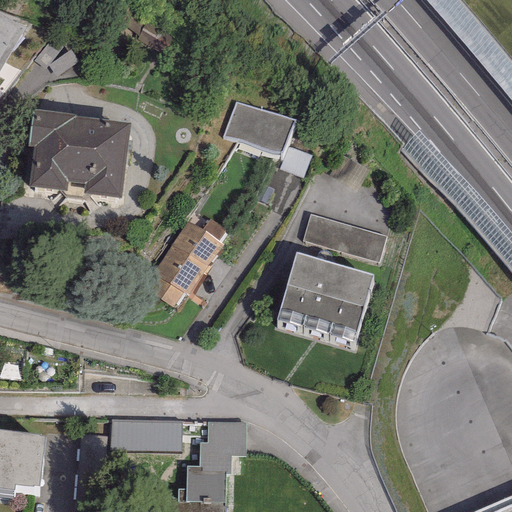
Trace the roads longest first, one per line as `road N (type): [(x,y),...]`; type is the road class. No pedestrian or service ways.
road 1 (unknown): [(175,369),(289,194),(318,122)]
road 2 (motorway): [(327,0),(511,215)]
road 3 (residential): [(252,404),(206,378),(0,317)]
road 4 (residential): [(252,404),(0,404)]
road 5 (motorway): [(511,136),(395,0)]
road 6 (residential): [(370,511),(310,440),(252,404)]
